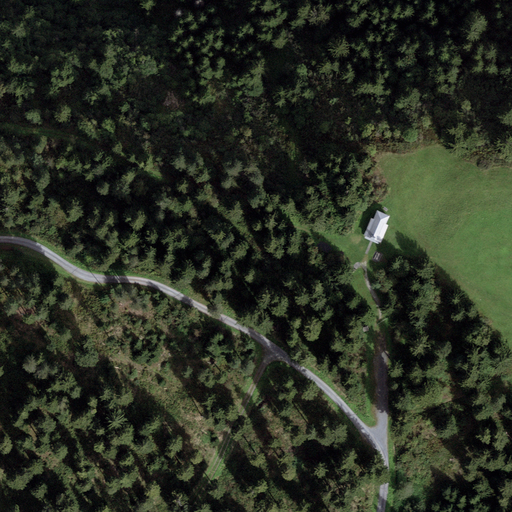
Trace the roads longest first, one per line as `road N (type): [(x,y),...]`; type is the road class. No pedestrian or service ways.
road 1 (unclassified): [(0,239),(41,248),(81,274),(149,282),(280,352),(385,459),(381,511)]
road 2 (track): [(385,459),(384,327),(360,266)]
road 3 (track): [(272,347),(188,511)]
